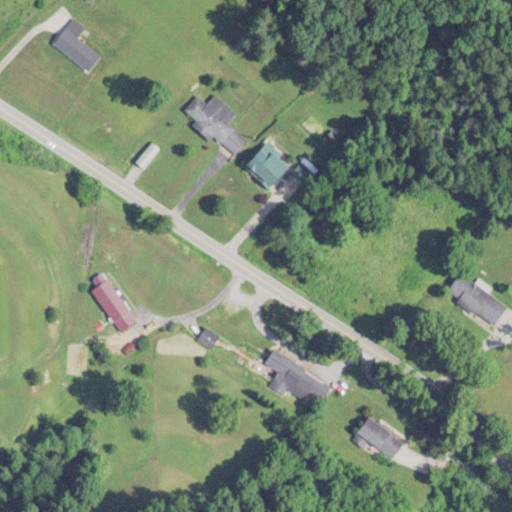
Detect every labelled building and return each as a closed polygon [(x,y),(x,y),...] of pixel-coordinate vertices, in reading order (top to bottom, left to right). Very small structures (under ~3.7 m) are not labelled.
[(91,72),(102,55),(79,40),(87,28),(71,18),(52,47),(91,72)] [(186,111),(198,120),(195,124),(237,156),(249,140),(224,121),(233,110),(215,96),(208,104),(197,96),(186,111)] [(245,166),(270,191),(292,169),(267,144),(245,166)] [(496,324),(508,306),(487,293),(489,290),(460,273),(447,294),(496,324)] [(137,324),(111,278),(94,288),(120,334),(137,324)] [(197,340),(213,352),(223,339),(207,327),(197,340)] [(273,349),(265,362),(279,371),(269,387),(284,396),(291,384),(322,402),(333,385),(273,349)] [(371,441),(393,458),(406,442),(371,416),(353,440),(365,449),(371,441)]
